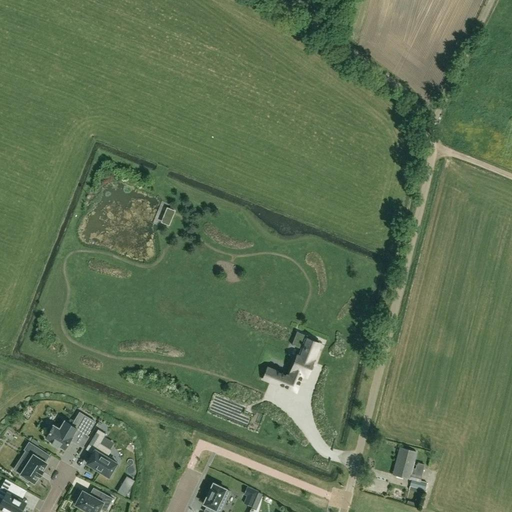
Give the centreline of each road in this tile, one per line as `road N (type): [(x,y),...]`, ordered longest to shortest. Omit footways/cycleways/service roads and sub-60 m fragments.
road 1 (unclassified): [(345,502),(435,149),(432,121)]
road 2 (unclassified): [(282,0),(417,94),(432,121)]
